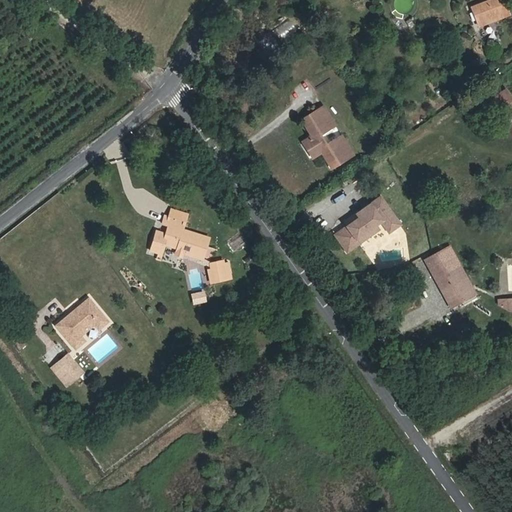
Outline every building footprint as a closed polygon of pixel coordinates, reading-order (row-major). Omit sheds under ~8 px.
[(396,0),(397,11),(413,11),(413,0),(396,0)] [(489,0),(471,7),(476,19),(500,9),(496,0),(489,0)] [(265,47),(295,30),(289,20),(259,37),(265,47)] [(511,107),(502,93),(488,103),(499,117),(511,108),(511,107)] [(322,152),(332,169),(352,156),(340,136),(323,147),(318,138),(335,127),(323,108),(315,112),(324,126),(313,132),(315,135),(313,137),(303,143),(313,158),(322,152)] [(315,112),(302,120),(313,137),(315,135),(313,132),(324,126),(315,112)] [(452,183),(442,190),(446,195),(456,188),(452,183)] [(383,202),(380,198),(370,205),(373,209),(383,202)] [(360,218),(336,236),(347,252),(359,243),(356,239),(375,226),(381,221),(389,232),(400,225),(383,202),(373,209),(370,205),(357,215),(360,218)] [(167,222),(183,227),(185,219),(169,215),(167,222)] [(160,249),(162,249),(179,254),(183,259),(201,264),(206,243),(180,236),(183,227),(167,222),(162,221),(160,230),(165,231),(161,245),(160,249)] [(359,243),(378,230),(375,226),(356,239),(359,243)] [(230,253),(247,246),(242,234),(225,241),(230,253)] [(159,260),(162,249),(160,249),(161,245),(151,242),(147,257),(159,260)] [(449,245),(444,248),(471,298),(476,295),(449,245)] [(471,298),(444,248),(424,259),(451,308),(471,298)] [(208,269),(210,276),(213,275),(215,282),(207,284),(208,288),(226,284),(222,266),(208,269)] [(213,275),(210,276),(205,277),(207,284),(215,282),(213,275)] [(511,297),(496,298),(497,312),(511,311),(511,297)] [(85,305),(53,333),(73,356),(82,348),(78,342),(92,331),(96,336),(105,328),(85,305)] [(54,371),(70,389),(79,380),(64,362),(54,371)] [(64,394),(70,389),(54,371),(48,376),(64,394)]
